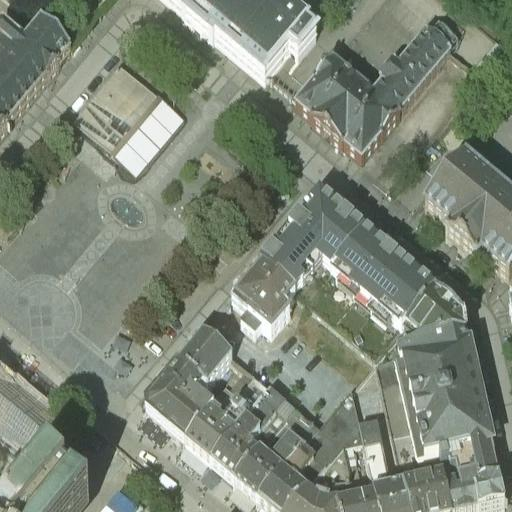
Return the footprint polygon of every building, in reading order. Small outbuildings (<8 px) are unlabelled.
[(156,0),(184,23),(181,26),(212,52),(215,49),(264,91),(281,70),(290,78),(316,47),(307,39),(308,38),(288,21),(286,23),(259,0),(156,0)] [(0,145),(60,74),(31,49),(12,33),(10,33),(6,38),(4,37),(1,37),(0,38),(0,145)] [(42,36),(31,49),(60,74),(71,61),(42,36)] [(369,100),(332,70),(314,91),(315,92),(295,116),(313,130),(311,132),(342,158),(344,156),(361,170),(381,147),(382,147),(400,126),(399,125),(450,63),(426,43),(398,77),(395,75),(393,75),(380,90),(381,93),(382,94),(373,104),(369,100)] [(118,74),(71,130),(111,163),(110,164),(115,168),(164,111),(159,106),(158,107),(118,74)] [(184,127),(164,111),(115,168),(134,185),(184,127)] [(511,212),(463,172),(424,219),(451,241),(445,247),(476,273),(482,267),(508,289),(509,289),(511,284),(511,212)] [(319,205),(259,277),(293,304),(303,292),(297,288),(314,268),(331,282),(364,243),(319,205)] [(405,335),(434,302),(387,262),(375,252),(364,243),(331,282),(341,291),(343,290),(361,305),(360,306),(401,340),(405,335)] [(44,258),(5,285),(43,339),(61,326),(91,368),(112,353),(44,258)] [(293,304),(259,277),(242,297),(241,297),(231,310),(247,324),(243,329),(239,333),(255,346),(262,337),(271,345),(290,322),(289,321),(290,321),(289,317),(287,315),(295,305),(293,304)] [(425,351),(466,342),(464,334),(462,325),(434,302),(405,335),(422,349),(422,352),(425,351)] [(442,487),(447,511),(503,511),(490,456),(492,455),(466,342),(425,351),(422,352),(393,365),(419,472),(447,465),(450,480),(455,479),(456,484),(442,487)] [(202,395),(207,398),(231,369),(202,345),(177,374),(202,395)] [(399,476),(419,472),(393,365),(376,373),(399,476)] [(170,440),(185,453),(213,420),(214,419),(217,415),(216,415),(221,410),(216,406),(207,398),(202,395),(177,374),(145,412),(146,420),(162,434),(169,440),(170,440)] [(238,406),(254,388),(246,381),(230,399),(238,406)] [(0,446),(27,469),(56,434),(54,433),(0,387),(0,446)] [(254,419),(270,401),(254,388),(238,406),(254,419)] [(238,406),(230,399),(225,395),(216,406),(221,410),(228,416),(236,407),(237,408),(238,406)] [(286,432),(295,421),(287,415),(270,401),(254,419),(245,430),(235,443),(259,464),(262,461),(270,451),(286,432)] [(215,422),(213,420),(185,453),(210,473),(235,443),(245,430),(238,424),(240,421),(236,417),(233,420),(232,420),(221,433),(212,425),(215,422)] [(267,470),(259,464),(235,494),(256,511),(258,511),(283,482),(318,440),(295,421),(286,432),(298,441),(276,468),(272,465),(267,470)] [(344,457),(362,453),(358,437),(356,440),(334,421),(318,440),(283,482),(306,502),(330,473),(344,457)] [(371,493),(375,511),(406,511),(402,496),(385,500),(383,490),(384,490),(387,489),(374,432),(358,436),(358,437),(362,453),(371,493)] [(235,443),(210,473),(235,494),(259,464),(235,443)] [(270,451),(262,461),(266,465),(276,455),(270,451)] [(339,481),(347,472),(344,457),(330,473),(339,481)] [(306,502),(297,511),(318,511),(315,509),(318,508),(340,482),(339,481),(330,473),(306,502)] [(402,496),(406,511),(447,511),(442,487),(440,481),(427,484),(429,490),(402,496)] [(297,511),(306,502),(283,482),(258,511),(297,511)] [(336,511),(375,511),(371,493),(357,496),(360,510),(353,511),(349,495),(333,498),(336,511)] [(90,511),(114,511),(101,500),(90,511)]
